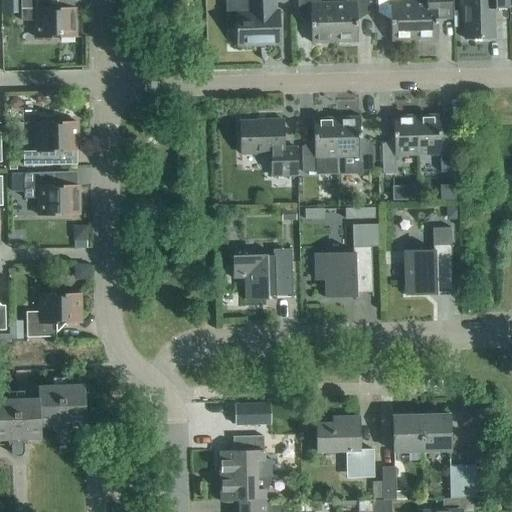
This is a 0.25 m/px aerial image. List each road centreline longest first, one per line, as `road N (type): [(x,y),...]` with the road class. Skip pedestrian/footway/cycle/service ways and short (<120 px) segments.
road 1 (residential): [(107,90),(511,78)]
road 2 (unclassified): [(511,340),(215,337),(191,342),(151,378)]
road 3 (residential): [(109,257),(107,90)]
road 4 (unclassified): [(176,511),(170,401),(151,378)]
road 5 (residential): [(151,378),(116,342),(109,257)]
